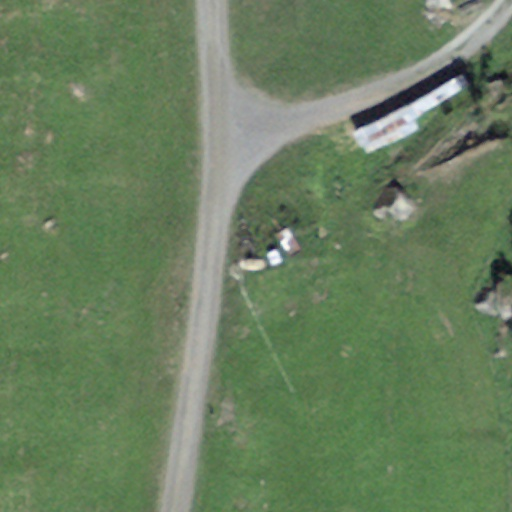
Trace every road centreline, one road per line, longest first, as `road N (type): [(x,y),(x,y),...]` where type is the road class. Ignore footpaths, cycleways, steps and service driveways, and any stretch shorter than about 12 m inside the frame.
road 1 (track): [(176,511),(203,355),(219,148),(212,0)]
road 2 (track): [(219,148),(394,91),(460,54),(511,7)]
